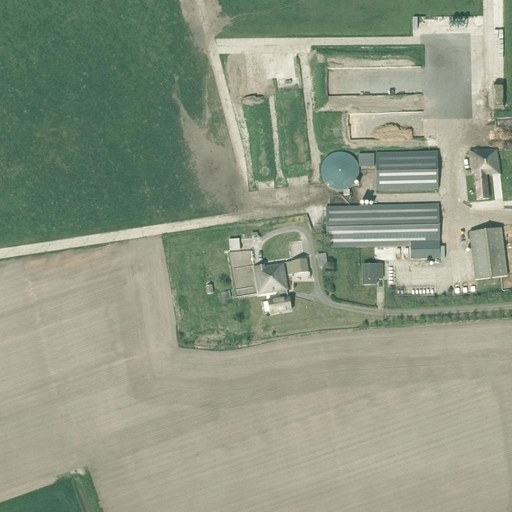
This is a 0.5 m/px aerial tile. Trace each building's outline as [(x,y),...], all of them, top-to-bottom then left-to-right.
[(489,170),(490,176),(500,174),(497,150),(470,153),(472,174),(473,174),(474,176),(480,175),(479,171),(489,170)] [(320,169),(320,172),(321,175),(322,178),(323,181),(325,184),(327,186),(329,188),(332,189),(335,190),(338,191),(341,191),(344,191),(347,190),(349,188),(352,186),(354,185),(356,182),(357,180),(358,177),(359,174),(359,171),(359,168),(358,165),(357,162),(355,159),(353,157),(350,155),(348,154),(345,153),(342,152),(339,152),(336,153),(333,153),(330,155),(328,156),(325,158),(324,161),(322,164),(321,166),(320,169)] [(438,152),(376,152),(376,190),(438,189),(438,152)] [(486,177),(490,176),(489,170),(479,171),(480,175),(474,176),(476,201),(488,200),(486,177)] [(438,205),(326,207),(326,249),(410,247),(410,260),(440,259),(438,205)] [(501,228),(469,233),(474,280),(507,276),(501,228)] [(230,251),(240,250),(239,239),(229,240),(230,251)] [(326,254),(318,255),(319,267),(327,266),(326,254)] [(307,260),(286,263),(287,276),(308,273),(307,260)] [(288,299),(287,292),(288,292),(284,264),(254,268),(258,296),(280,293),(281,300),(267,302),(269,314),(290,311),(289,299),(288,299)] [(383,265),(362,265),(363,286),(376,285),(376,280),(384,279),(383,265)] [(229,291),(220,293),(221,300),(230,299),(229,291)]
